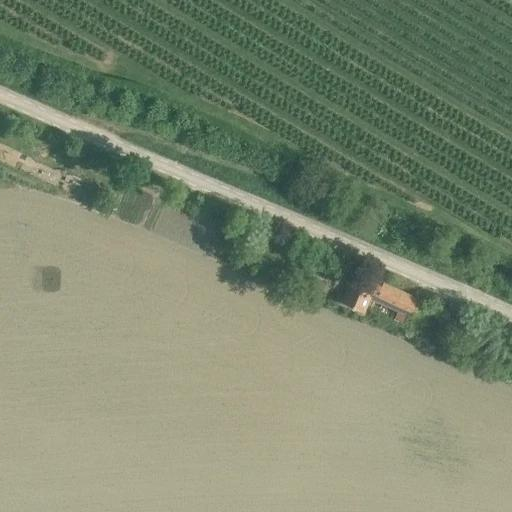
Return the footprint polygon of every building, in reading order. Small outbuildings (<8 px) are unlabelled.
[(57,168),(62,154),(51,150),(46,163),(57,168)] [(96,186),(93,193),(101,197),(104,190),(96,186)] [(92,195),(89,203),(97,206),(100,199),(92,195)] [(312,263),(308,272),(335,285),(341,272),(314,259),(312,263)] [(372,300),(415,318),(422,300),(385,284),(384,288),(356,276),(344,304),(366,313),(372,300)] [(449,337),(456,340),(463,327),(455,324),(449,337)] [(511,341),(504,338),(498,350),(511,356),(511,341)]
